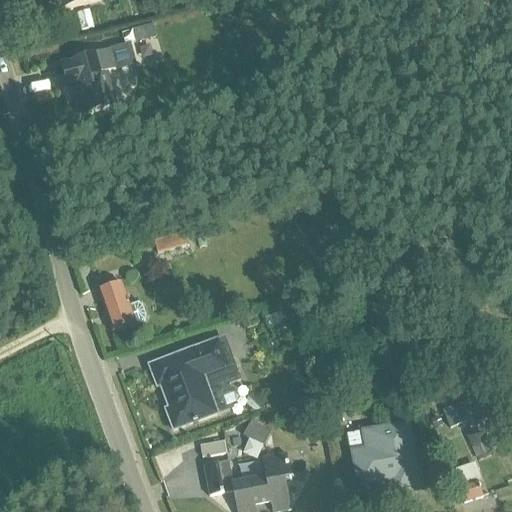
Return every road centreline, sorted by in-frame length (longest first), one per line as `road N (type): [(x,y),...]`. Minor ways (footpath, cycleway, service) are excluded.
road 1 (unclassified): [(76,318),(0,56)]
road 2 (unclassified): [(140,511),(76,318)]
